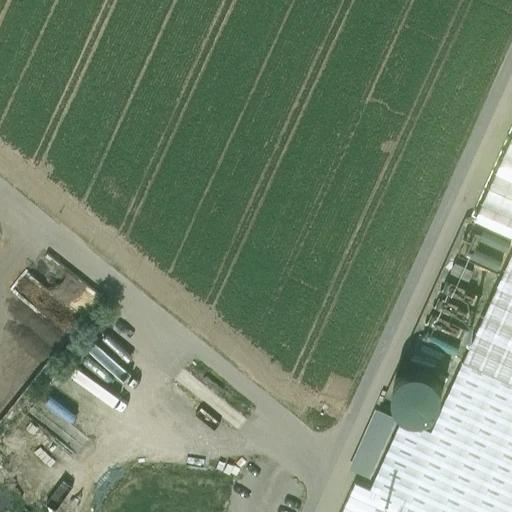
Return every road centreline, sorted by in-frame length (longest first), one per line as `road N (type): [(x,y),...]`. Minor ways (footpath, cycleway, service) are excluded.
road 1 (unclassified): [(511,59),(307,511)]
road 2 (track): [(332,454),(0,185)]
